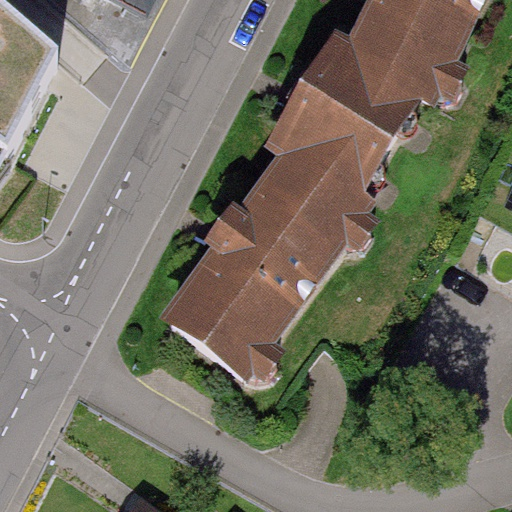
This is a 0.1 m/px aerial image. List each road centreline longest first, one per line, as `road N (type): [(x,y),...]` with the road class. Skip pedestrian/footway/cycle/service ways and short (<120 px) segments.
road 1 (residential): [(511,484),(415,510),(323,505),(126,403),(83,372),(46,323)]
road 2 (residential): [(46,323),(79,278),(225,0)]
road 3 (residential): [(0,445),(46,323)]
